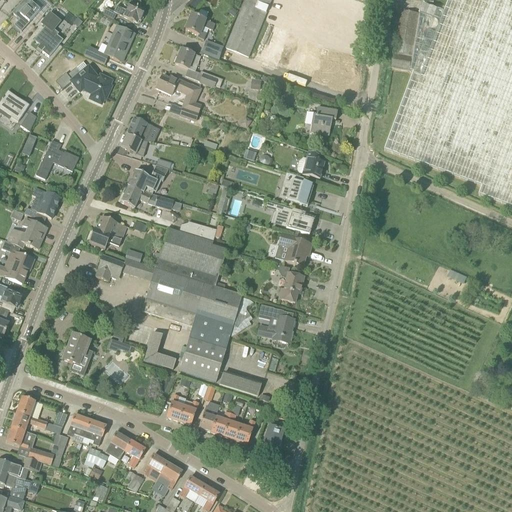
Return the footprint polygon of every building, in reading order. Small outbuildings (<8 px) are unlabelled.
[(19,21),(14,27),(21,33),(29,24),(39,12),(34,7),(39,1),(37,0),(24,0),(12,14),(19,21)] [(146,14),(138,10),(141,4),(140,3),(139,2),(138,1),(137,0),(135,0),(134,0),(133,1),(130,6),(129,6),(126,13),(116,8),(113,14),(105,11),(102,17),(113,22),(116,16),(137,25),(138,22),(140,23),(142,19),(143,19),(146,14)] [(248,58),(271,0),(245,0),(226,49),(248,58)] [(422,5),(420,15),(412,72),(414,73),(385,151),(482,187),(479,196),(511,207),(511,0),(449,0),(445,13),(422,5)] [(392,69),(412,72),(420,15),(402,12),(395,56),(394,56),(392,69)] [(42,25),(45,27),(34,42),(44,50),(41,53),(49,59),(63,42),(57,37),(58,35),(53,30),(59,24),(49,16),(42,25)] [(185,31),(198,37),(197,39),(203,42),(206,36),(208,30),(212,32),(215,25),(191,16),(185,31)] [(117,28),(104,56),(119,63),(128,44),(130,45),(134,36),(117,28)] [(328,81),(354,85),(360,43),(334,39),(328,81)] [(205,42),(201,54),(219,60),(223,48),(205,42)] [(175,66),(187,71),(194,74),(200,60),(193,57),(180,51),(175,66)] [(97,80),(88,69),(71,83),(79,94),(83,91),(93,96),(91,100),(100,105),(102,100),(105,101),(111,88),(110,88),(113,81),(100,75),(97,80)] [(222,81),(212,77),(211,79),(203,76),(204,74),(200,73),(197,83),(213,89),(214,87),(219,89),(222,81)] [(187,97),(182,110),(198,115),(200,108),(194,105),(196,101),(200,91),(191,87),(191,88),(170,78),(169,81),(162,78),(156,90),(171,97),(174,90),(187,96),(187,97)] [(253,80),(251,89),(261,91),(262,82),(253,80)] [(8,93),(7,92),(0,103),(0,109),(12,117),(11,119),(18,124),(29,107),(22,102),(20,104),(7,94),(8,93)] [(335,122),(337,113),(317,109),(315,118),(313,117),(309,134),(328,138),(331,122),(335,122)] [(198,115),(182,110),(180,117),(195,123),(198,115)] [(20,128),(29,134),(36,119),(29,115),(20,128)] [(139,142),(141,142),(145,143),(152,128),(147,125),(134,119),(126,136),(126,137),(139,142)] [(133,156),(133,155),(143,158),(145,151),(138,149),(141,142),(139,142),(126,137),(121,149),(127,152),(127,153),(133,156)] [(61,147),(51,142),(36,177),(45,182),(55,159),(60,162),(58,168),(63,170),(63,171),(66,172),(66,171),(72,174),(78,160),(64,154),(63,156),(57,154),(61,147)] [(29,159),(32,151),(25,148),(22,156),(29,159)] [(246,150),(243,160),(253,163),(256,153),(246,150)] [(299,175),(302,175),(302,176),(319,181),(324,165),(319,163),(320,158),(308,154),(306,160),(303,159),(299,163),(297,169),(299,175)] [(162,168),(169,170),(171,163),(164,161),(162,168)] [(150,179),(135,172),(131,181),(129,180),(127,186),(129,186),(128,188),(136,192),(137,192),(144,195),(145,193),(152,196),(153,193),(155,194),(161,183),(163,184),(166,177),(154,172),(150,179)] [(286,175),(278,199),(286,202),(307,208),(313,188),(302,185),(303,180),(286,175)] [(232,185),(222,182),(220,187),(230,190),(232,185)] [(125,195),(121,204),(134,210),(138,202),(147,206),(154,208),(164,211),(164,212),(171,214),(174,202),(152,197),(152,196),(145,193),(144,195),(137,192),(136,192),(128,188),(127,190),(125,189),(123,194),(125,195)] [(225,215),(229,201),(225,200),(228,190),(223,189),(215,215),(220,217),(221,214),(225,215)] [(38,215),(51,221),(60,201),(47,195),(35,190),(31,198),(43,203),(38,215)] [(281,228),(289,231),(308,237),(313,222),(304,219),(305,214),(267,202),(264,211),(284,217),(281,228)] [(23,216),(34,220),(36,214),(26,210),(23,216)] [(89,244),(89,245),(104,251),(107,245),(118,249),(126,230),(101,219),(96,232),(94,231),(92,237),(91,236),(88,243),(89,244)] [(17,233),(11,246),(20,249),(22,244),(27,247),(29,248),(38,251),(41,243),(40,242),(45,230),(25,221),(22,227),(29,230),(26,236),(17,233)] [(144,233),(146,226),(137,222),(134,229),(144,233)] [(180,227),(178,234),(212,244),(216,232),(188,224),(180,227)] [(154,271),(148,269),(125,262),(123,266),(102,258),(97,270),(98,271),(95,279),(108,284),(111,276),(120,279),(122,273),(150,282),(141,314),(191,330),(188,339),(225,351),(242,298),(214,290),(226,252),(211,248),(212,244),(178,234),(167,230),(154,271)] [(311,247),(298,243),(299,240),(282,235),(278,248),(287,250),(284,263),(302,268),(306,253),(309,254),(311,247)] [(30,270),(34,261),(15,254),(5,280),(22,286),(28,269),(30,270)] [(448,277),(464,284),(467,278),(450,271),(448,277)] [(279,301),(294,305),(297,296),(299,296),(303,279),(287,276),(283,292),(281,291),(279,301)] [(0,286),(0,303),(2,304),(15,309),(16,310),(18,306),(19,306),(22,298),(6,292),(7,290),(0,286)] [(13,315),(15,309),(2,304),(0,310),(13,315)] [(273,341),(272,342),(288,345),(293,322),(291,321),(292,316),(282,314),(282,313),(272,311),(273,311),(261,308),(258,320),(270,322),(271,320),(277,321),(275,332),(259,328),(256,337),(273,341)] [(8,325),(0,322),(0,338),(3,340),(8,325)] [(149,346),(152,334),(145,332),(142,345),(149,346)] [(154,333),(145,363),(175,371),(178,361),(160,355),(165,336),(154,333)] [(90,343),(72,336),(62,362),(73,366),(70,373),(83,378),(92,355),(86,353),(90,343)] [(117,353),(117,350),(130,354),(132,347),(109,340),(106,350),(117,353)] [(260,399),(264,386),(224,374),(220,386),(260,399)] [(188,390),(190,383),(181,380),(179,387),(188,390)] [(201,386),(198,396),(203,398),(207,388),(201,386)] [(215,390),(209,388),(204,401),(210,403),(215,390)] [(232,397),(225,395),(222,403),(230,405),(232,397)] [(166,419),(178,423),(183,408),(176,406),(178,398),(173,396),(166,419)] [(29,419),(35,404),(21,399),(16,414),(29,419)] [(190,428),(198,405),(193,403),(190,411),(183,408),(178,423),(190,428)] [(210,434),(215,419),(218,411),(206,407),(198,430),(210,434)] [(47,425),(29,419),(16,414),(13,423),(11,422),(8,428),(11,429),(25,434),(28,425),(45,431),(47,425)] [(53,426),(62,430),(67,417),(58,414),(53,426)] [(210,434),(223,438),(230,416),(226,414),(225,414),(222,422),(215,419),(210,434)] [(223,438),(235,442),(240,428),(232,425),(235,417),(230,416),(223,438)] [(89,422),(74,417),(66,437),(72,440),(74,436),(83,439),(89,422)] [(105,428),(89,422),(83,439),(84,439),(82,445),(88,447),(89,445),(92,446),(92,447),(98,449),(101,439),(105,428)] [(246,430),(240,428),(235,442),(247,447),(255,424),(249,422),(246,430)] [(269,428),(264,444),(277,448),(283,432),(269,428)] [(29,435),(25,434),(11,429),(6,444),(19,449),(20,448),(27,451),(29,445),(26,444),(29,435)] [(119,461),(124,453),(130,443),(116,434),(110,444),(105,453),(119,461)] [(52,446),(54,447),(59,448),(62,438),(56,435),(52,446)] [(59,448),(64,450),(68,440),(62,438),(59,448)] [(144,452),(130,443),(124,453),(133,458),(128,467),(133,470),(144,452)] [(53,457),(31,450),(28,460),(50,466),(53,457)] [(100,454),(89,450),(83,467),(92,470),(94,466),(99,455),(100,454)] [(99,455),(94,466),(103,470),(108,459),(99,455)] [(147,478),(156,483),(167,465),(153,457),(147,466),(142,475),(147,478)] [(0,462),(0,474),(24,482),(28,471),(35,474),(38,464),(24,459),(21,469),(0,462)] [(55,460),(52,467),(58,469),(61,462),(55,460)] [(167,465),(156,483),(156,484),(170,492),(181,474),(167,465)] [(24,482),(0,474),(0,489),(3,490),(4,487),(12,490),(13,486),(29,490),(31,484),(24,482)] [(136,477),(129,474),(122,486),(129,490),(136,477)] [(136,478),(129,491),(136,494),(143,481),(136,478)] [(190,479),(184,489),(179,497),(184,500),(185,499),(194,504),(198,497),(204,487),(190,479)] [(40,487),(31,484),(29,490),(28,493),(37,495),(40,487)] [(107,490),(98,487),(93,498),(103,502),(107,490)] [(218,496),(204,487),(198,497),(208,503),(203,511),(208,511),(213,506),(218,496)] [(0,511),(11,511),(12,510),(16,511),(21,511),(24,503),(0,495),(0,511)] [(165,511),(166,511),(174,511),(179,503),(172,499),(165,511)]
